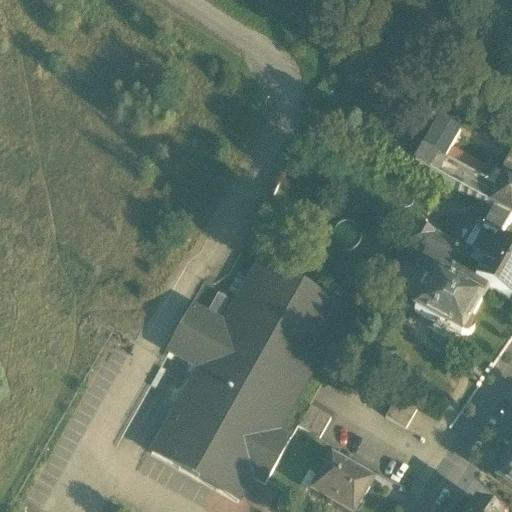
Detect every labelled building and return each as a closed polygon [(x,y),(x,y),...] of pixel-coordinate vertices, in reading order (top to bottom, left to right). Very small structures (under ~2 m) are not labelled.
[(442,32),(430,55),(473,79),(485,56),(442,32)] [(418,75),(430,55),(406,41),(395,62),(418,75)] [(414,169),(487,210),(496,196),(442,166),(459,136),(438,124),(414,169)] [(503,183),(496,196),(487,210),(494,214),(511,223),(511,220),(511,159),(510,159),(509,161),(510,161),(499,180),(503,183)] [(494,214),(482,234),(497,243),(499,244),(511,223),(494,214)] [(406,246),(424,256),(487,292),(509,304),(511,298),(511,251),(499,244),(497,243),(487,261),(479,275),(467,268),(471,261),(444,245),(446,242),(417,226),(406,246)] [(472,252),(487,261),(497,243),(482,234),(472,252)] [(416,270),(434,280),(435,278),(480,304),(487,292),(424,256),(416,270)] [(243,497),(252,482),(277,437),(345,316),(258,266),(223,327),(198,372),(150,456),(178,471),(183,462),(242,495),(243,495),(242,496),(243,497)] [(481,304),(480,304),(435,278),(434,280),(426,294),(425,294),(413,314),(460,340),(462,338),(465,338),(468,338),(470,336),(472,334),(473,330),(473,327),(472,323),(470,322),(481,304)] [(186,366),(198,372),(223,327),(193,310),(167,355),(174,359),(176,356),(188,363),(186,366)] [(385,420),(405,432),(417,412),(397,400),(385,420)] [(298,431),(319,442),(330,422),(310,410),(298,431)] [(289,444),(277,437),(252,482),(264,488),(267,484),(289,444)] [(511,449),(511,451),(501,468),(504,470),(495,482),(511,493),(511,449)] [(356,511),(372,486),(330,461),(319,482),(310,496),(324,504),(337,511),(356,511)] [(237,505),(242,495),(183,462),(178,471),(237,505)] [(299,489),(310,496),(319,482),(307,475),(299,489)] [(488,511),(475,503),(468,511),(488,511)]
